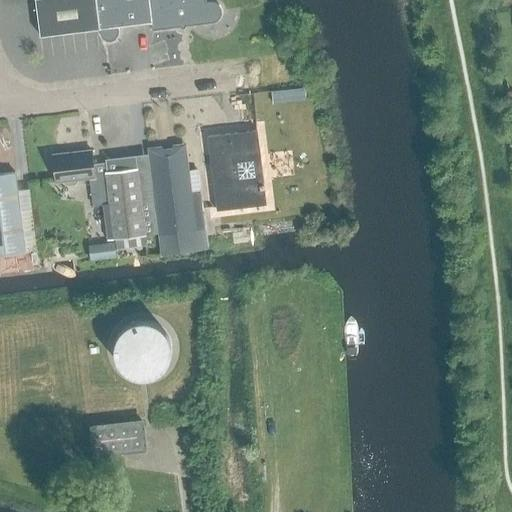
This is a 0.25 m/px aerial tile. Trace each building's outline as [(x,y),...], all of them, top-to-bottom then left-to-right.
[(96,29),(98,29),(99,33),(101,38),(104,41),(109,42),(114,40),(117,36),(118,31),(117,27),(150,23),(151,30),(208,23),(212,23),(216,21),(220,18),(221,14),(221,9),(218,5),(214,3),(210,3),(206,3),(205,3),(205,0),(34,0),(39,36),(96,29)] [(287,102),(303,100),(302,89),(286,91),(287,102)] [(263,182),(259,150),(256,130),(206,136),(216,211),(265,204),(263,182)] [(89,178),(92,206),(97,205),(102,205),(107,240),(145,236),(136,168),(104,172),(104,174),(94,175),(91,151),(52,156),(55,182),(62,181),(62,183),(66,186),(74,185),(77,181),(77,180),(89,178)] [(178,151),(149,155),(159,235),(162,255),(206,249),(198,190),(196,170),(188,171),(181,172),(178,151)] [(0,255),(24,253),(14,172),(0,174),(0,255)] [(88,246),(90,262),(117,259),(115,242),(88,246)] [(114,344),(113,353),(116,362),(121,369),(128,375),(136,378),(144,378),(153,376),(160,371),(166,365),(169,357),(170,348),(168,339),(163,331),(156,325),(148,322),(139,321),(130,324),(123,329),(117,336),(114,344)] [(90,427),(94,455),(144,449),(141,422),(90,427)]
